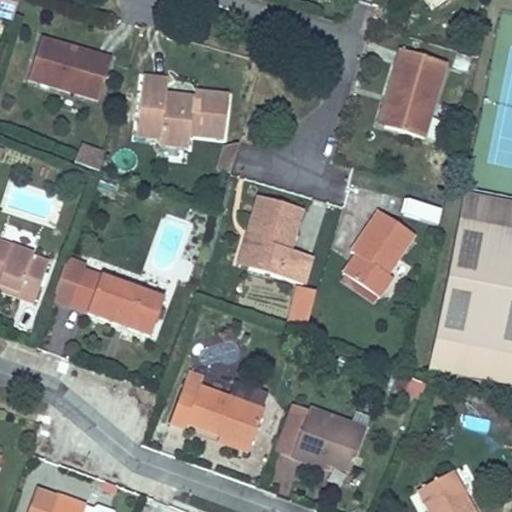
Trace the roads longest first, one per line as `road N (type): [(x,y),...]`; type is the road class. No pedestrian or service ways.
road 1 (residential): [(0,360),(53,377),(137,452),(277,511)]
road 2 (residential): [(226,0),(347,37),(324,120),(283,154)]
